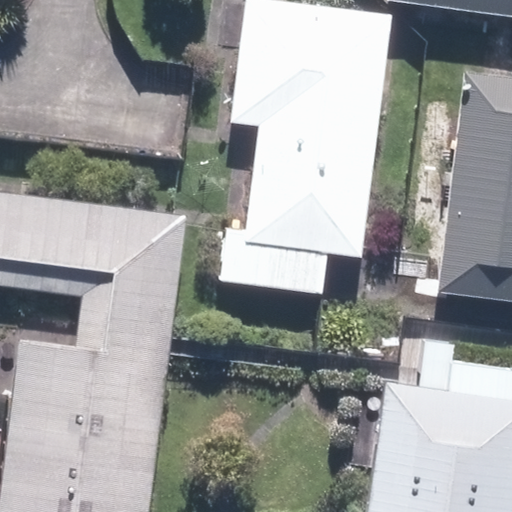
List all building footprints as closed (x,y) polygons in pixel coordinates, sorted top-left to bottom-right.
[(362,258),(395,13),(295,0),(248,0),(232,129),(256,132),(236,283),(321,294),(326,254),(362,258)] [(511,0),(383,0),(383,7),(511,23),(511,0)] [(511,78),(460,72),(434,294),(511,303),(511,78)] [(0,285),(83,295),(77,346),(22,338),(0,509),(0,511),(147,511),(186,214),(0,190),(0,285)] [(511,511),(511,397),(382,379),(363,511),(511,511)]
